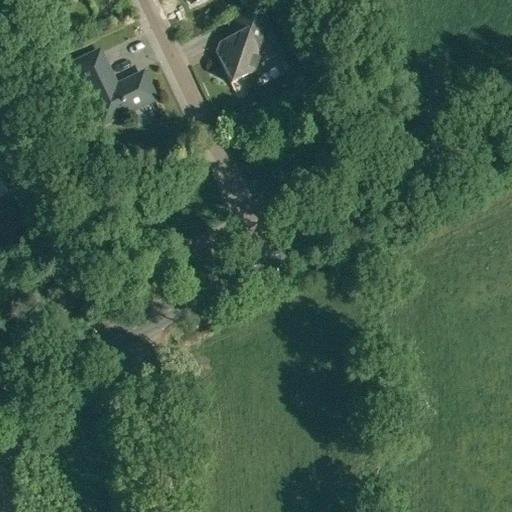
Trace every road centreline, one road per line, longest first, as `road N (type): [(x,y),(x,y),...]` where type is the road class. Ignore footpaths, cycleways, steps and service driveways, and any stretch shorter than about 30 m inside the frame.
road 1 (tertiary): [(0,395),(270,258)]
road 2 (residential): [(270,258),(148,0)]
road 3 (tertiary): [(270,258),(511,130)]
road 4 (track): [(103,253),(0,38)]
